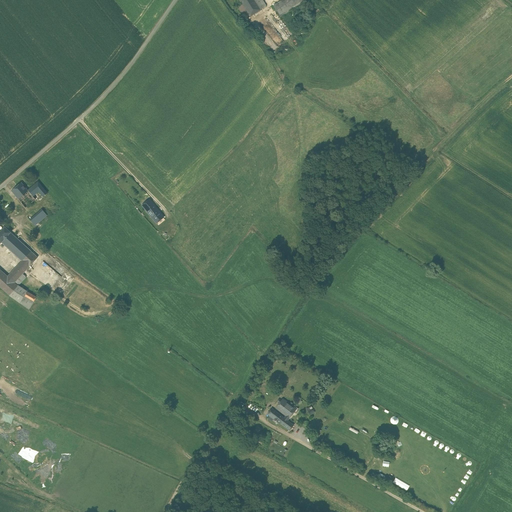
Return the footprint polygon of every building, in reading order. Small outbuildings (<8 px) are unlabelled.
[(255,0),(239,0),(242,5),(250,17),(261,10),(261,9),(255,0)] [(262,0),(255,0),(261,9),(266,6),(262,0)] [(303,0),(282,0),(273,6),(280,17),(304,1),(303,0)] [(250,17),(242,5),(238,7),(246,19),(250,17)] [(48,194),(44,197),(56,211),(68,201),(66,198),(74,191),(65,180),(48,194)] [(38,182),(27,191),(32,197),(38,192),(44,197),(48,194),(38,182)] [(27,191),(21,183),(11,191),(26,208),(35,200),(27,191)] [(157,209),(149,199),(142,205),(150,216),(157,209)] [(42,209),(30,220),(35,225),(47,215),(42,209)] [(157,209),(150,216),(156,224),(164,217),(157,209)] [(5,227),(0,231),(0,242),(1,243),(2,242),(11,233),(11,232),(5,227)] [(38,258),(11,233),(2,242),(22,261),(29,267),(38,258)] [(89,313),(111,304),(49,256),(30,276),(89,313)] [(29,267),(22,261),(19,264),(26,270),(29,267)] [(26,270),(19,264),(8,276),(15,282),(23,274),(26,270)] [(8,276),(0,269),(0,286),(10,295),(18,286),(15,282),(8,276)] [(23,274),(15,282),(18,286),(27,277),(23,274)] [(27,291),(18,286),(10,295),(20,302),(24,297),(27,291)] [(37,297),(27,291),(24,297),(33,302),(37,297)] [(33,302),(24,297),(20,302),(29,309),(33,302)] [(286,416),(289,418),(294,412),(295,413),(296,412),(297,411),(297,410),(296,409),(283,399),(281,401),(279,399),(277,401),(280,403),(276,408),(286,416)] [(0,407),(0,412),(20,423),(23,419),(20,417),(21,414),(3,405),(2,408),(0,407)] [(284,418),(272,409),(268,414),(270,416),(272,417),(275,420),(281,423),(284,419),(284,418)] [(287,421),(284,419),(281,423),(290,430),(293,425),(287,421)] [(0,446),(14,461),(17,459),(2,444),(0,445),(0,446)]
